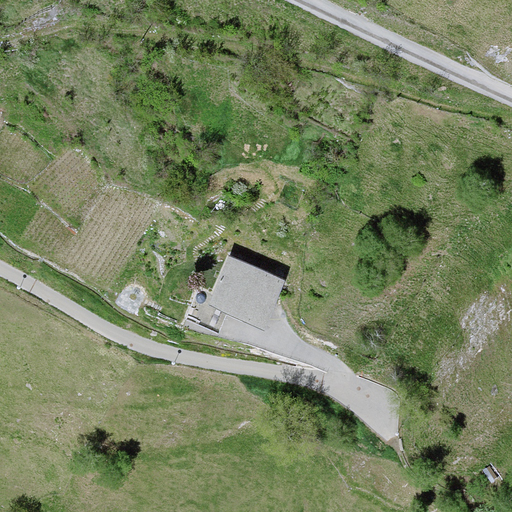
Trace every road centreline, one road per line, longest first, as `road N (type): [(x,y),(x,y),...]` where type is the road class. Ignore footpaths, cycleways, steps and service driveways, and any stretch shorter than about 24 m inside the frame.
road 1 (residential): [(0,274),(138,349),(310,378),(371,403)]
road 2 (residential): [(290,0),(511,102)]
